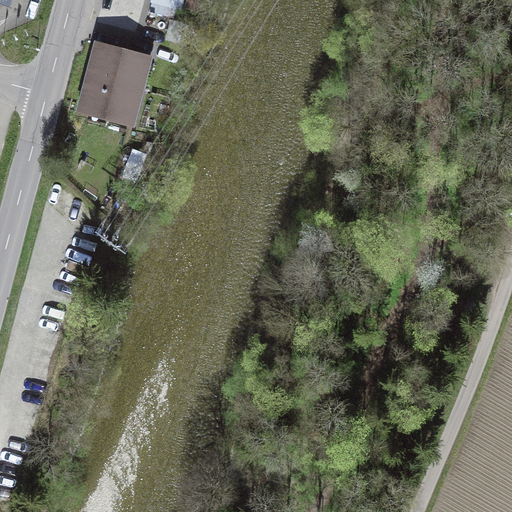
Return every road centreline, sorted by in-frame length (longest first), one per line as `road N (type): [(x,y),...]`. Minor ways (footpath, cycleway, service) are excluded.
road 1 (tertiary): [(71,0),(0,270)]
road 2 (track): [(511,274),(423,511)]
